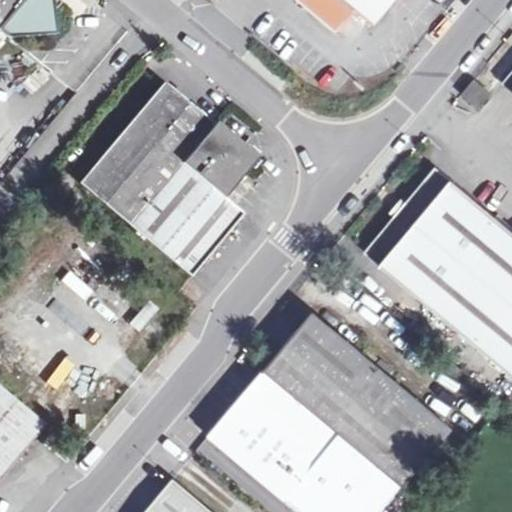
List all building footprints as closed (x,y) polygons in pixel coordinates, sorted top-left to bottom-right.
[(0,0),(0,31),(9,39),(57,35),(53,0),(0,0)] [(301,0),(336,29),(355,7),(374,23),(393,0),(301,0)] [(511,74),(503,85),(511,92),(511,74)] [(490,94),(476,81),(466,94),(480,106),(490,94)] [(165,82),(79,184),(130,226),(191,277),(214,250),(244,214),(225,198),(234,186),(259,157),(217,122),(215,124),(165,82)] [(511,231),(437,169),(406,207),(403,209),(397,217),(366,255),(511,376),(511,231)] [(394,214),(397,217),(403,209),(406,207),(403,204),(394,214)] [(145,368),(185,321),(165,304),(125,351),(145,368)] [(288,345),(266,369),(343,434),(404,484),(453,425),(317,311),(288,345)] [(289,497),(343,434),(266,369),(225,419),(214,432),(289,497)] [(0,483),(5,478),(49,427),(0,384),(0,483)] [(104,411),(120,392),(112,385),(96,405),(104,411)] [(214,511),(175,479),(148,511),(214,511)]
